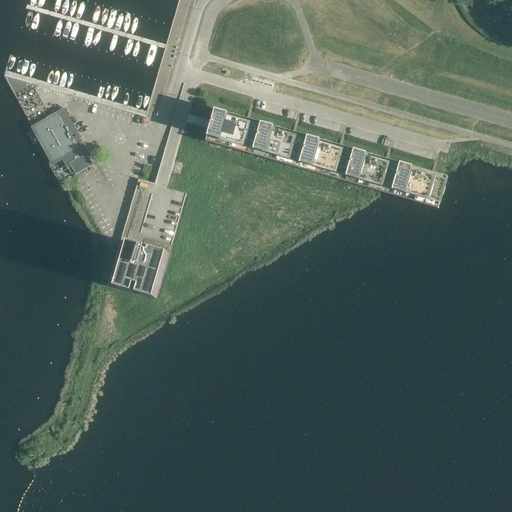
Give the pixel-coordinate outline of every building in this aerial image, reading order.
[(209,129),(206,141),(229,148),(252,155),(262,123),(249,119),(255,101),(252,100),(247,118),(238,116),(215,109),(212,122),(209,129)] [(64,108),(47,118),(49,121),(37,128),(43,139),(38,142),(39,143),(41,142),(52,162),(65,154),(67,158),(63,161),(71,175),(75,172),(76,175),(77,174),(75,172),(79,170),(80,172),(93,166),(86,154),(86,155),(85,155),(82,150),(86,148),(82,150),(81,147),(83,146),(69,120),(68,121),(67,119),(69,117),(64,108)] [(262,123),(252,155),(275,162),(299,168),(308,136),(295,132),(301,114),(298,113),(293,132),(285,129),(262,123)] [(308,136),(299,168),(322,175),(345,182),(354,150),(342,146),(347,127),(344,127),(339,145),(331,143),(308,136)] [(354,150),(345,182),(365,188),(368,189),(376,191),(380,192),(384,193),(392,195),(401,163),(388,159),(394,141),(391,140),(386,159),(378,156),(354,150)] [(438,154),(432,172),(401,163),(392,195),(439,209),(447,176),(435,171),(440,154),(438,154)] [(110,280),(118,282),(117,288),(134,293),(137,285),(139,286),(141,286),(139,294),(156,300),(169,254),(172,246),(187,194),(168,188),(164,187),(155,184),(138,179),(108,285),(108,286),(110,280)]
